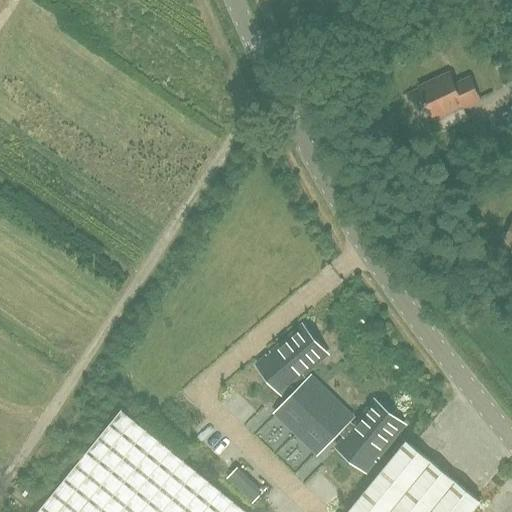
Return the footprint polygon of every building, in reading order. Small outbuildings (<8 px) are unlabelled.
[(454,86),(449,74),(420,88),(434,119),(462,106),(463,108),(479,100),(469,79),(454,86)] [(468,200),(472,186),(459,183),(455,196),(468,200)] [(281,393),(291,384),(297,391),(276,413),(296,434),(332,397),(312,376),(307,381),(302,375),(327,354),(303,326),(257,365),(281,393)] [(366,471),(404,425),(375,401),(354,427),(349,422),(353,417),(332,397),(296,434),(317,454),(339,432),(346,437),(337,448),(366,471)] [(452,511),(470,490),(414,445),(410,441),(351,511),(245,511),(146,431),(131,418),(121,410),(37,511),(452,511)] [(239,465),(227,476),(250,502),(262,491),(239,465)]
